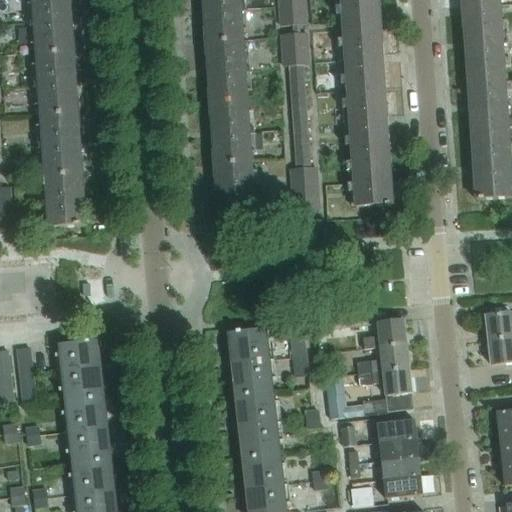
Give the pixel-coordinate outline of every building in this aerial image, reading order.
[(37,38),(39,56),(76,53),(75,52),(77,52),(76,41),(75,41),(72,6),(74,6),(73,0),(34,0),(36,23),(31,23),(32,38),(37,38)] [(241,0),(203,0),(207,45),(244,42),(241,0)] [(341,0),(342,7),(337,8),(337,15),(343,14),(344,25),(345,40),(340,40),(340,47),(346,47),(348,77),(342,77),(343,84),(348,84),(349,91),(385,88),(387,88),(386,78),(385,78),(382,43),(383,43),(383,33),(382,33),(381,20),(382,20),(381,9),(380,9),(379,0),(341,0)] [(462,0),(463,7),(464,7),(465,17),(465,20),(464,20),(465,31),(466,31),(467,44),(467,53),(468,66),(467,66),(468,76),(469,76),(469,79),(506,76),(505,67),(510,67),(510,59),(505,59),(503,30),(508,30),(507,22),(502,22),(500,0),(462,0)] [(307,15),(307,4),(293,5),(294,16),(307,15)] [(281,17),(294,16),(293,5),(280,6),(281,17)] [(308,26),(307,15),(294,16),(295,27),(301,27),(308,26)] [(295,27),(294,16),(281,17),(282,28),(294,27),(295,27)] [(296,34),(296,45),(309,44),(309,33),(301,34),(296,34)] [(294,34),(283,35),(283,46),(296,45),(296,34),(294,34)] [(244,42),(207,45),(211,102),(248,100),(244,42)] [(297,56),(310,55),(309,44),(296,45),(297,56)] [(283,46),(284,57),(297,56),(296,45),(283,46)] [(76,53),(39,56),(41,84),(36,84),(36,90),(41,90),(43,113),(81,111),(80,101),(79,101),(76,66),(78,66),(77,55),(76,55),(76,53)] [(311,66),(310,55),(297,56),(298,67),(305,66),(311,66)] [(297,56),(284,57),(285,68),(291,67),(298,67),(297,56)] [(291,76),(305,75),(305,66),(298,67),(291,67),(291,76)] [(306,83),(305,75),(291,76),(292,84),(306,83)] [(473,138),(473,140),(510,138),(509,129),(511,128),(511,121),(509,121),(507,92),(511,91),(511,88),(511,84),(506,84),(506,76),(469,79),(469,81),(468,82),(469,92),(470,92),(472,127),(471,127),(472,138),(473,138)] [(306,92),(306,83),(292,84),(292,93),(306,92)] [(352,145),(353,150),(391,147),(390,139),(389,139),(386,104),(387,104),(387,94),(386,94),(385,88),(349,91),(349,101),(344,101),(344,108),(350,108),(352,138),(346,139),(347,145),(352,145)] [(307,100),(306,92),(292,93),(293,101),(307,100)] [(211,102),(215,160),(252,157),(248,100),(211,102)] [(307,109),(307,100),(293,101),(294,110),(307,109)] [(308,117),(307,109),(294,110),(294,118),(308,117)] [(81,111),(43,113),(45,144),(40,145),(40,151),(45,151),(46,171),(85,169),(84,162),(83,162),(80,128),(82,128),(81,116),(80,116),(80,113),(81,112),(81,111)] [(308,126),(308,117),(294,118),(295,127),(308,126)] [(309,134),(308,126),(295,127),(295,135),(309,134)] [(310,143),(309,134),(295,135),(296,143),(310,143)] [(510,138),(473,140),(473,143),(472,143),(473,153),(474,153),(476,189),(475,189),(476,199),(477,199),(477,202),(480,202),(484,202),(484,201),(511,199),(511,165),(511,151),(511,143),(510,144),(510,138)] [(296,143),(296,152),(310,151),(310,143),(296,143)] [(391,147),(353,150),(353,163),(348,164),(349,171),(354,170),(355,185),(349,185),(350,192),(355,192),(357,209),(386,206),(386,208),(391,207),(390,206),(394,206),(394,204),(393,204),(391,166),(392,165),(391,156),(390,156),(390,149),(391,149),(391,147)] [(311,160),(310,151),(296,152),(297,160),(311,160)] [(252,157),(215,160),(219,218),(256,215),(252,157)] [(297,169),(304,168),(311,168),(311,160),(297,160),(297,169)] [(292,180),(305,179),(304,168),(297,169),(291,169),(292,180)] [(305,179),(318,178),(318,168),(311,168),(304,168),(305,179)] [(85,174),(85,169),(46,171),(49,202),(44,203),(44,209),(49,209),(50,229),(76,227),(76,228),(81,227),(87,226),(85,189),(86,189),(85,177),(84,177),(84,174),(85,174)] [(306,190),(319,189),(318,178),(305,179),(306,190)] [(292,180),(293,191),(306,190),(305,179),(292,180)] [(307,201),(320,200),(319,189),(306,190),(307,201)] [(1,191),(0,191),(0,200),(12,199),(12,190),(1,191)] [(293,191),(293,202),(307,201),(306,190),(293,191)] [(0,209),(13,208),(12,199),(0,200),(0,209)] [(307,212),(320,211),(320,200),(307,201),(307,212)] [(293,202),(294,212),(307,212),(307,201),(293,202)] [(0,209),(0,211),(0,218),(13,217),(13,208),(0,209)] [(1,227),(14,226),(13,217),(0,218),(1,227)] [(15,235),(14,234),(14,226),(1,227),(2,236),(15,235)] [(367,310),(316,315),(318,332),(369,326),(367,310)] [(489,342),(511,339),(511,315),(487,318),(489,342)] [(380,349),(407,346),(404,322),(378,325),(379,338),(364,340),(366,350),(380,348),(380,349)] [(307,339),(305,326),(290,328),(291,341),(307,339)] [(230,336),(237,398),(274,394),(267,331),(230,336)] [(307,339),(291,341),(293,354),(308,352),(307,339)] [(511,339),(489,342),(492,366),(511,363),(511,339)] [(69,407),(105,403),(105,400),(104,398),(105,398),(105,396),(103,396),(102,387),(102,384),(101,385),(97,343),(91,343),(84,343),(84,344),(61,347),(62,356),(56,356),(56,359),(57,359),(60,391),(60,394),(67,393),(69,407)] [(410,370),(407,346),(380,349),(382,362),(359,365),(360,376),(410,370)] [(32,350),(18,351),(19,364),(33,363),(32,350)] [(9,352),(0,353),(0,366),(11,365),(9,352)] [(308,352),(293,354),(294,367),(310,365),(308,352)] [(35,375),(33,363),(19,364),(21,377),(35,375)] [(0,379),(12,378),(11,365),(0,366),(0,379)] [(296,380),(311,378),(310,365),(294,367),(296,380)] [(410,370),(360,376),(362,387),(384,384),(386,397),(413,394),(410,370)] [(36,388),(35,375),(21,377),(22,390),(36,388)] [(0,392),(14,391),(12,378),(0,379),(0,392)] [(22,390),(24,402),(38,401),(36,388),(22,390)] [(0,392),(0,395),(1,405),(15,403),(14,391),(0,392)] [(237,398),(244,461),(281,456),(274,394),(237,398)] [(329,398),(331,421),(365,417),(365,415),(388,413),(387,401),(363,404),(364,407),(348,409),(346,396),(329,398)] [(105,403),(69,407),(69,414),(64,414),(65,418),(70,417),(74,452),(69,453),(69,456),(74,456),(76,468),(112,464),(112,463),(112,460),(112,459),(110,449),(111,449),(111,447),(110,447),(105,403)] [(319,411),(306,413),(307,422),(320,420),(319,411)] [(501,432),(511,430),(511,412),(499,414),(499,415),(501,432)] [(307,422),(308,431),(322,429),(320,420),(307,422)] [(381,445),(418,441),(419,441),(419,440),(418,440),(416,423),(417,423),(417,422),(379,426),(381,445)] [(355,424),(342,426),(345,448),(358,446),(355,424)] [(18,426),(4,427),(6,437),(19,435),(18,426)] [(40,428),(27,429),(28,439),(42,437),(40,428)] [(511,448),(511,430),(501,432),(500,432),(501,434),(503,450),(511,448)] [(6,437),(7,446),(20,444),(19,435),(6,437)] [(28,439),(29,448),(43,447),(42,437),(28,439)] [(383,463),(420,459),(418,441),(381,445),(383,463)] [(511,467),(511,448),(503,450),(503,451),(502,451),(503,452),(505,469),(511,467)] [(350,454),(351,466),(360,465),(359,453),(350,454)] [(287,511),(281,456),(244,461),(250,511),(287,511)] [(383,463),(385,482),(422,477),(420,460),(421,460),(421,459),(420,459),(383,463)] [(112,464),(76,468),(76,476),(71,477),(72,480),(77,480),(80,511),(117,511),(118,511),(118,509),(117,509),(114,476),(114,474),(113,474),(112,465),(113,465),(113,463),(112,463),(112,464)] [(353,480),(362,479),(360,465),(351,466),(353,480)] [(327,482),(326,472),(313,474),(314,483),(327,482)] [(423,477),(422,477),(385,482),(387,500),(425,496),(425,495),(424,495),(422,479),(423,479),(423,477)] [(315,492),(328,491),(327,482),(314,483),(315,492)] [(26,497),(25,488),(11,490),(12,499),(26,497)] [(353,491),(355,509),(375,507),(373,489),(353,491)] [(48,491),(34,492),(36,502),(49,500),(48,491)] [(14,508),(27,506),(26,497),(12,499),(14,508)] [(50,509),(49,500),(36,502),(37,511),(38,511),(50,509)]
